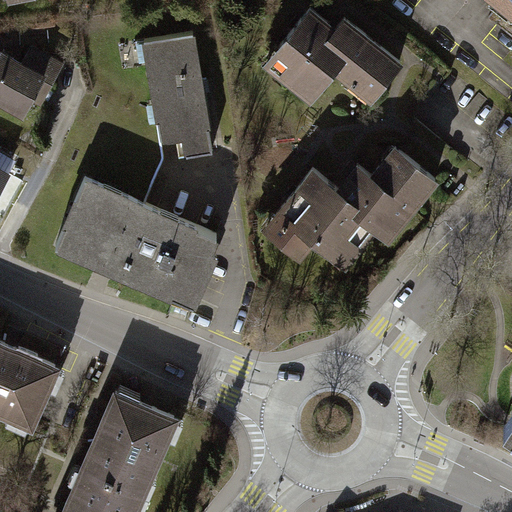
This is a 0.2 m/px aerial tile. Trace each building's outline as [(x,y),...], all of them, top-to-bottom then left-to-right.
[(511,0),(487,0),(511,20),(511,0)] [(334,29),(311,9),(261,69),(310,110),(337,78),(374,109),(407,70),(344,17),(334,29)] [(213,153),(194,36),(141,44),(158,148),(179,145),(181,158),(213,153)] [(46,79),(1,56),(0,57),(0,107),(25,120),(46,79)] [(334,189),(310,170),(257,235),(298,268),(315,247),(345,272),(376,234),(391,246),(440,185),(395,149),(370,179),(354,165),(334,189)] [(0,192),(10,172),(0,166),(0,192)] [(224,238),(90,181),(60,252),(194,309),(224,238)] [(0,416),(33,431),(59,370),(0,343),(0,416)] [(115,391),(75,484),(137,511),(177,418),(115,391)] [(511,412),(503,426),(511,431),(511,432),(511,412)] [(75,484),(62,511),(137,511),(75,484)]
